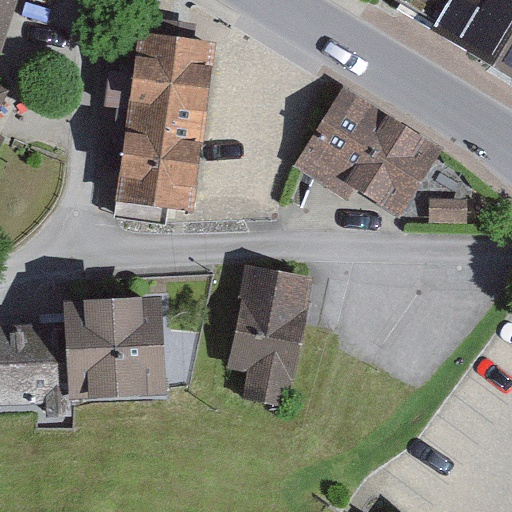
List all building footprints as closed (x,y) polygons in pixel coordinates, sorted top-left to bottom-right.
[(0,0),(0,33),(14,36),(21,0),(0,0)] [(511,0),(445,0),(426,32),(511,83),(511,0)] [(125,40),(106,204),(182,212),(200,48),(125,40)] [(350,192),(391,216),(428,155),(335,99),(292,170),(344,201),(350,192)] [(302,278),(241,271),(230,373),(246,375),(242,407),(287,412),(302,278)] [(0,333),(0,397),(167,386),(161,301),(45,309),(46,331),(0,333)]
